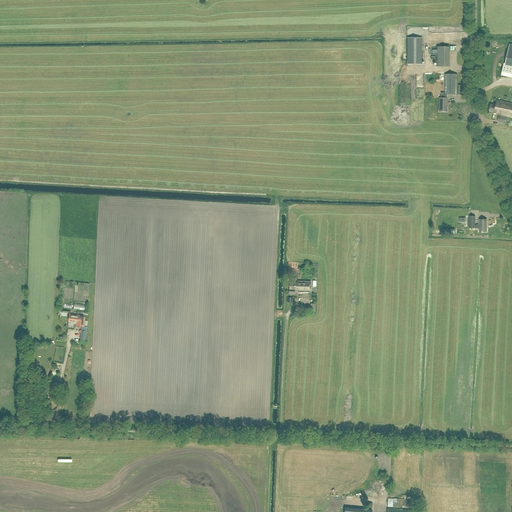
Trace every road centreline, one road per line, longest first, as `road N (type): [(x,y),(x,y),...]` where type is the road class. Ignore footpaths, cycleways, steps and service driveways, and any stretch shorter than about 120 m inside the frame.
road 1 (track): [(61,427),(511,446)]
road 2 (unclassified): [(511,202),(476,112),(475,0)]
road 3 (track): [(280,437),(285,280)]
